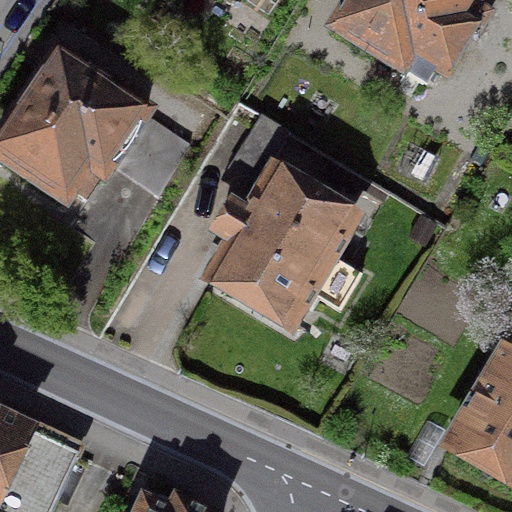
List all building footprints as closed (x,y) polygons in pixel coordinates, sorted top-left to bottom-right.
[(496,15),(472,0),(347,0),(322,39),(402,90),(418,65),(451,86),(496,15)] [(163,122),(52,55),(0,139),(0,172),(76,219),(93,192),(113,204),(163,122)] [(365,224),(273,175),(210,292),(301,341),(365,224)] [(511,345),(451,449),(511,485),(511,345)] [(52,511),(78,455),(0,417),(0,511),(52,511)] [(169,504),(144,493),(134,511),(214,511),(189,500),(174,493),(169,504)]
